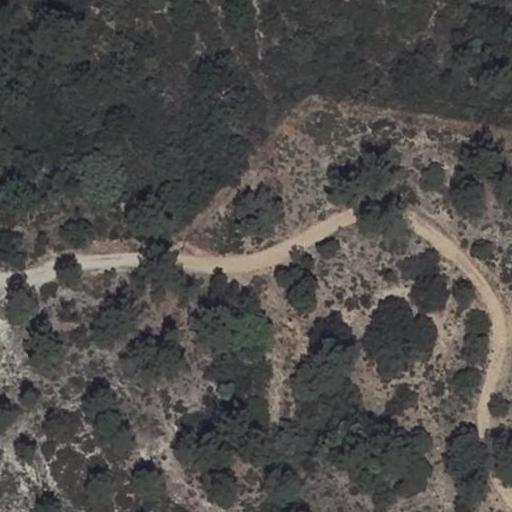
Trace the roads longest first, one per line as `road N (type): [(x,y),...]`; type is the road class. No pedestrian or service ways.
road 1 (track): [(0,299),(51,264),(231,262),(368,208),(398,204),(425,218),(462,268),(509,300),(511,313)]
road 2 (track): [(511,339),(475,413),(475,446),(511,499)]
